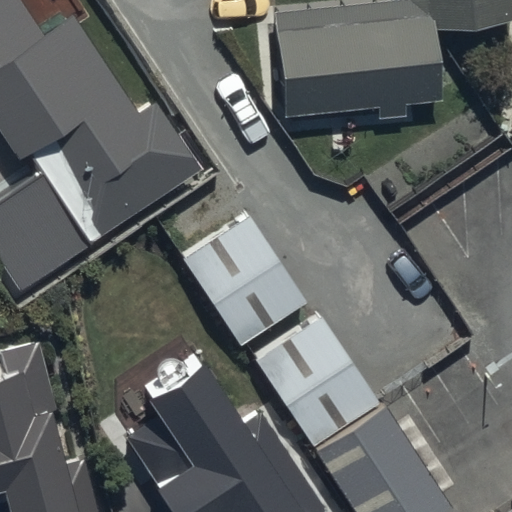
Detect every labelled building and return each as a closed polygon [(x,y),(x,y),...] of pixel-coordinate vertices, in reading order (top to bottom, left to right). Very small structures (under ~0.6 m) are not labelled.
[(0,0),(0,134),(17,160),(33,150),(44,167),(0,195),(0,262),(17,287),(197,169),(149,97),(134,108),(72,13),(40,34),(17,0),(0,0)] [(440,99),(433,26),(511,18),(511,7),(511,0),(367,0),(271,9),(281,114),(440,99)] [(245,210),(183,251),(244,342),(306,301),(245,210)] [(319,313),(254,355),(307,435),(372,392),(319,313)] [(62,461),(39,366),(34,342),(0,350),(0,358),(4,375),(0,375),(0,488),(2,488),(8,511),(99,511),(86,455),(62,461)] [(143,396),(155,415),(123,435),(172,511),(320,511),(257,413),(240,424),(211,379),(199,360),(143,396)] [(357,511),(444,511),(448,510),(378,405),(314,447),(357,511)]
